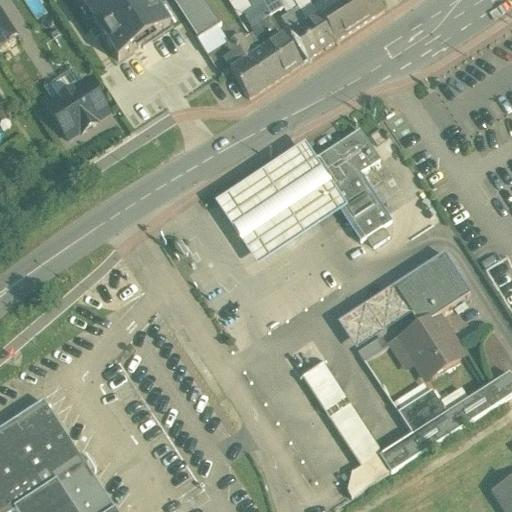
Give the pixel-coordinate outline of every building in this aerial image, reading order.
[(170,30),(150,0),(76,0),(118,63),(170,30)] [(221,28),(202,0),(174,0),(172,1),(199,41),(221,28)] [(258,0),(248,0),(255,10),(245,17),(256,33),(254,35),(261,46),(257,48),(260,53),(283,38),(270,18),(268,15),(258,0)] [(277,9),(271,0),(258,0),(268,15),(277,9)] [(313,11),(305,0),(293,0),(300,9),(308,21),(316,15),(313,11)] [(329,1),(327,0),(305,0),(313,11),(329,1)] [(345,0),(318,18),(336,45),(384,14),(381,10),(384,9),(379,0),(376,2),(374,0),(345,0)] [(316,15),(308,21),(300,9),(282,21),(309,63),(336,45),(318,18),(316,15)] [(0,13),(0,48),(13,40),(12,39),(15,37),(0,13)] [(260,53),(253,58),(240,38),(227,46),(240,67),(231,73),(250,101),(279,82),(260,53)] [(283,38),(260,53),(279,82),(302,67),(283,38)] [(87,84),(47,110),(68,143),(81,135),(82,136),(96,127),(95,125),(108,117),(87,84)] [(381,130),(368,139),(377,152),(390,144),(381,130)] [(360,135),(313,165),(314,166),(312,170),(329,196),(360,176),(360,177),(380,165),(360,135)] [(341,214),(311,170),(301,155),(300,156),(220,210),(243,244),(260,268),(327,223),(341,214)] [(360,177),(360,176),(329,196),(361,245),(391,225),(377,204),(360,177)] [(383,233),(368,243),(374,251),(389,241),(383,233)] [(444,257),(394,290),(411,318),(419,330),(436,319),(470,297),(444,257)] [(487,273),(511,311),(511,274),(504,262),(487,273)] [(394,290),(338,326),(356,354),(411,318),(394,290)] [(419,330),(401,342),(427,383),(463,360),(436,319),(419,330)] [(344,497),(349,504),(511,401),(511,382),(509,378),(446,419),(431,397),(398,419),(411,439),(382,457),(323,369),(301,383),(361,471),(350,477),(344,497)] [(396,413),(429,397),(425,389),(392,404),(396,413)] [(113,511),(43,405),(0,433),(0,511),(113,511)] [(511,511),(511,484),(494,496),(504,511),(511,511)]
